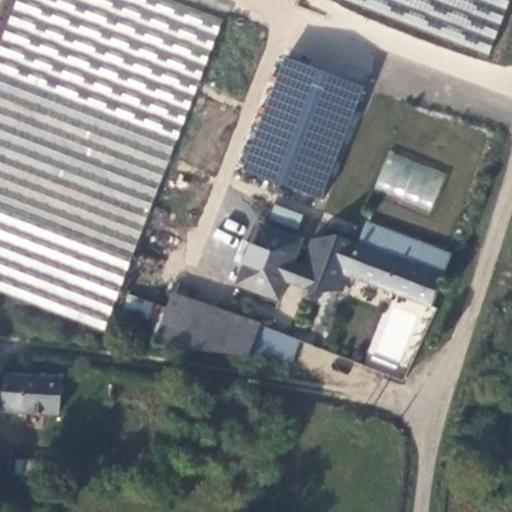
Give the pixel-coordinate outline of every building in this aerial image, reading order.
[(0,291),(112,329),(217,12),(179,0),(13,0),(0,41),(0,291)] [(324,200),(365,85),(281,55),(240,171),(324,200)] [(390,150),(374,187),(430,211),(446,175),(390,150)] [(297,229),(303,214),(274,204),(268,219),(297,229)] [(415,244),(369,226),(360,245),(358,249),(407,266),(415,244)] [(256,231),(236,288),(275,305),(283,287),(291,268),(299,247),(256,231)] [(450,258),(415,244),(407,266),(358,249),(337,241),(310,245),(300,270),(291,268),(283,287),(313,297),(339,295),(347,278),(429,308),(441,281),(450,258)] [(254,330),(169,301),(163,316),(153,347),(152,350),(198,356),(242,363),(254,330)] [(163,316),(125,303),(114,333),(153,347),(163,316)] [(291,364),(300,340),(266,326),(256,351),(291,364)] [(53,381),(0,379),(0,412),(51,415),(53,381)]
